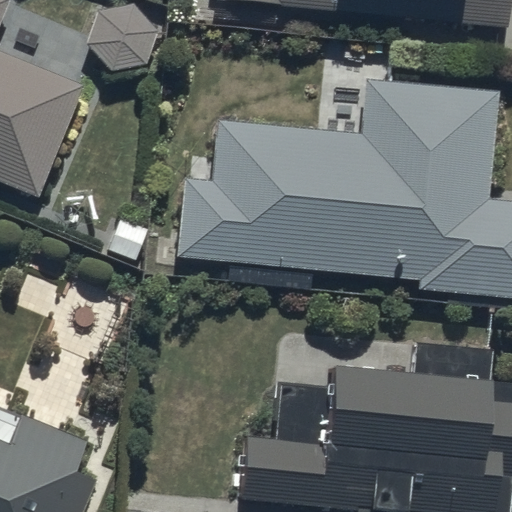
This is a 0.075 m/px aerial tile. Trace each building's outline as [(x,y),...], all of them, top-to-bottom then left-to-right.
[(0,0),(0,178),(31,192),(77,82),(0,49),(0,0)] [(80,40),(104,65),(142,58),(152,28),(130,0),(94,3),(80,40)] [(299,0),(501,19),(502,0),(299,0)] [(355,126),(211,115),(207,173),(182,171),(176,254),(230,259),(228,280),(313,287),(314,266),(415,274),(414,284),(511,291),(511,195),(482,193),(490,83),(360,73),(355,126)] [(240,430),(234,492),(352,505),(351,511),(501,511),(506,471),(511,471),(511,382),(482,379),(486,344),(412,336),(411,349),(283,334),(272,433),(240,430)] [(0,511),(70,511),(88,470),(64,460),(76,432),(0,400),(0,511)]
